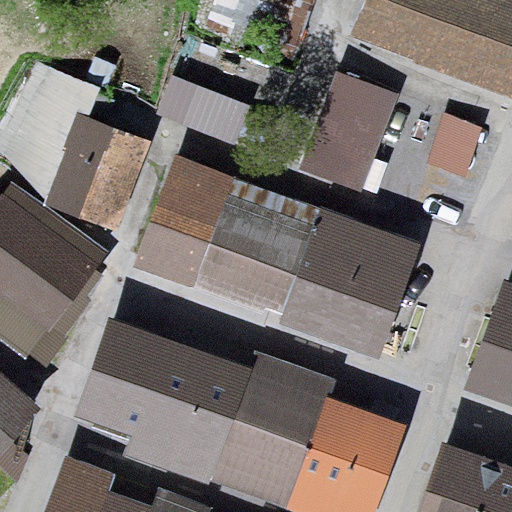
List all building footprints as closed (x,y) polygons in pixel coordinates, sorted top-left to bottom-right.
[(511,0),(361,0),(349,30),(511,90),(511,0)] [(100,84),(48,65),(2,152),(48,195),(80,111),(89,115),(100,84)] [(160,109),(238,138),(254,97),(175,68),(160,109)] [(398,92),(337,69),(299,163),(362,188),(398,92)] [(482,124),(442,110),(426,161),(466,174),(482,124)] [(48,195),(47,199),(117,227),(149,137),(89,115),(80,111),(48,195)] [(233,173),(173,152),(131,262),(194,283),(232,175),(233,173)] [(318,205),(232,175),(194,283),(281,314),(318,205)] [(11,178),(0,194),(0,292),(45,325),(48,327),(108,248),(11,178)] [(280,316),(380,351),(418,239),(319,203),(318,205),(281,314),(280,316)] [(511,275),(505,273),(464,383),(511,399),(511,275)] [(45,325),(0,292),(0,334),(25,353),(45,325)] [(208,481),(210,477),(252,362),(109,312),(73,409),(132,429),(124,449),(208,481)] [(210,477),(285,504),(326,391),(332,376),(257,349),(252,362),(210,477)] [(0,448),(41,402),(0,366),(0,448)] [(309,511),(372,511),(405,419),(326,391),(285,504),(309,511)] [(511,511),(511,460),(442,436),(413,511),(511,511)] [(114,470),(64,453),(40,511),(145,511),(150,500),(109,485),(114,470)] [(208,511),(212,504),(157,485),(146,511),(208,511)]
